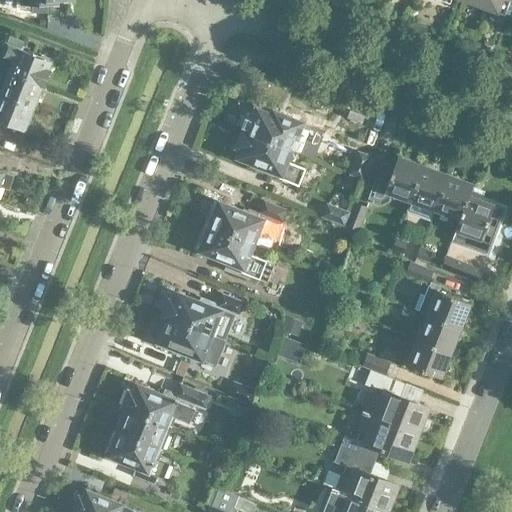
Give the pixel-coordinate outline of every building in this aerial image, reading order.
[(469,0),(498,11),(502,0),(469,0)] [(6,69),(41,83),(44,84),(50,68),(47,67),(50,60),(48,59),(49,57),(41,54),(40,56),(19,48),(23,40),(9,35),(2,53),(11,57),(6,69)] [(6,69),(0,84),(0,92),(32,105),(33,104),(36,106),(41,93),(38,92),(41,83),(6,69)] [(32,105),(0,92),(0,120),(1,119),(23,128),(32,105)] [(241,130),(290,149),(295,138),(315,146),(322,129),(272,110),(270,113),(255,107),(252,115),(248,113),(241,130)] [(290,149),(241,130),(236,145),(240,147),(236,155),(251,161),(250,165),(297,183),(303,166),(286,159),(290,149)] [(350,173),(362,177),(371,155),(358,150),(350,173)] [(410,198),(422,166),(397,157),(391,173),(380,169),(369,197),(380,201),(386,198),(389,190),(410,198)] [(422,166),(410,198),(434,207),(446,175),(422,166)] [(434,207),(460,216),(472,184),(446,175),(434,207)] [(472,184),(460,216),(460,217),(456,227),(482,237),(488,221),(503,226),(509,211),(470,196),(474,185),(472,184)] [(203,223),(252,242),(256,232),(272,238),(285,208),(263,199),(258,212),(248,208),(247,210),(243,208),(242,210),(218,201),(215,209),(210,206),(203,223)] [(346,225),(360,229),(368,206),(355,201),(346,225)] [(321,215),(344,223),(348,210),(326,202),(321,215)] [(252,242),(203,223),(196,239),(201,241),(198,249),(222,259),(222,261),(226,263),(226,265),(227,265),(226,268),(248,277),(249,274),(267,282),(275,263),(266,259),(266,260),(248,253),(252,242)] [(392,248),(402,252),(407,242),(396,237),(392,248)] [(416,257),(427,261),(431,250),(420,246),(416,257)] [(441,266),(477,281),(482,269),(446,255),(441,266)] [(405,272),(428,281),(433,270),(410,261),(405,272)] [(425,313),(459,326),(469,301),(439,289),(440,285),(431,281),(425,296),(419,294),(414,307),(425,311),(425,313)] [(162,314),(211,334),(214,324),(227,329),(232,315),(237,317),(243,301),(221,292),(216,304),(208,301),(207,304),(176,292),(172,300),(168,298),(162,314)] [(425,313),(415,337),(450,350),(459,326),(425,313)] [(211,334),(162,314),(162,315),(166,316),(155,344),(185,356),(187,352),(215,363),(220,349),(207,344),(211,334)] [(286,331),(301,332),(302,317),(287,316),(286,331)] [(281,335),(274,354),(297,363),(304,344),(281,335)] [(450,350),(415,337),(405,362),(440,376),(450,350)] [(370,369),(385,375),(391,361),(367,352),(362,365),(370,369)] [(375,389),(366,411),(417,432),(427,406),(399,396),(405,382),(385,375),(370,369),(363,385),(375,389)] [(212,388),(251,403),(257,388),(234,379),(232,383),(216,377),(212,388)] [(126,407),(169,425),(173,415),(198,425),(200,424),(211,395),(179,382),(172,398),(135,383),(132,391),(128,390),(122,405),(126,407)] [(116,431),(159,449),(169,425),(126,407),(122,416),(119,415),(114,427),(117,428),(116,431)] [(340,446),(375,459),(379,447),(407,458),(417,432),(366,411),(356,436),(345,431),(340,446)] [(159,449),(116,431),(105,457),(115,461),(117,458),(136,466),(133,474),(155,483),(159,475),(161,476),(167,462),(156,458),(159,449)] [(375,459),(340,446),(333,462),(344,466),(335,490),(387,510),(397,484),(369,473),(375,459)] [(141,511),(142,510),(136,508),(85,488),(82,496),(76,494),(70,509),(79,511),(141,511)] [(385,511),(387,510),(335,490),(326,511),(322,511),(314,509),(313,511),(385,511)] [(233,507),(248,511),(252,511),(256,502),(237,495),(233,507)] [(203,511),(229,511),(207,503),(203,511)]
